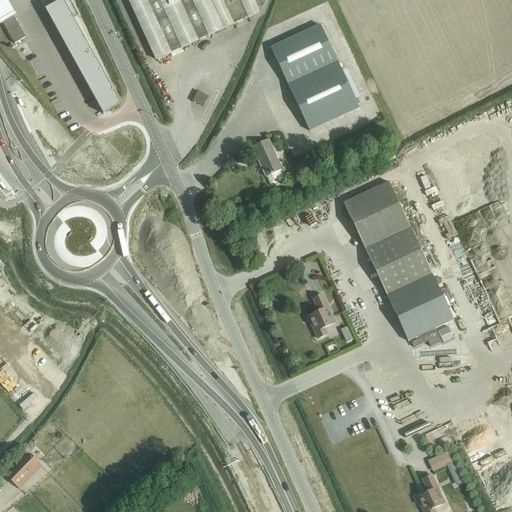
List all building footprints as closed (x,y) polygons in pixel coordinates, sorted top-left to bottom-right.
[(0,0),(0,25),(14,17),(4,0),(0,0)] [(62,0),(45,10),(103,115),(121,105),(72,18),(77,15),(68,0),(62,0)] [(127,0),(156,61),(259,13),(252,0),(127,0)] [(26,38),(14,18),(13,16),(1,22),(15,45),(26,38)] [(271,49),(309,132),(359,109),(320,26),(271,49)] [(202,108),(207,100),(202,98),(203,95),(197,92),(192,103),(202,108)] [(360,136),(365,144),(377,138),(373,129),(360,136)] [(346,153),(355,148),(351,140),(342,144),(346,153)] [(265,178),(282,170),(268,141),(252,148),(265,178)] [(389,183),(344,204),(408,342),(453,321),(389,183)] [(322,296),(313,300),(319,313),(308,318),(318,339),(327,335),(324,329),(335,323),(328,308),(326,309),(324,306),(327,305),(322,296)] [(347,328),(341,331),(343,336),(350,333),(347,328)] [(438,333),(443,343),(454,338),(449,328),(438,333)] [(433,472),(455,463),(450,451),(428,461),(433,472)] [(41,467),(28,455),(6,477),(19,489),(41,467)] [(432,476),(422,481),(428,493),(417,498),(423,511),(434,511),(433,509),(445,504),(438,489),(435,490),(434,487),(436,486),(432,476)]
